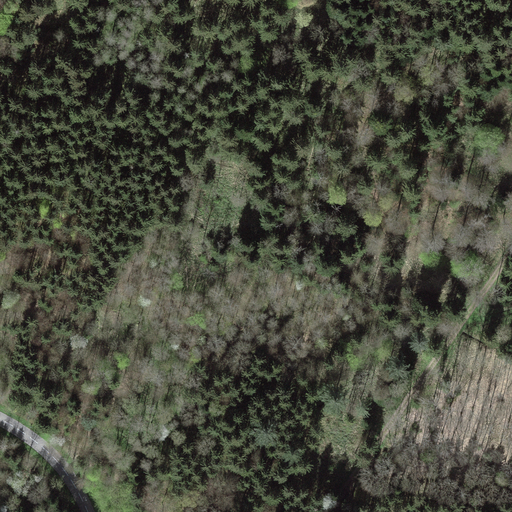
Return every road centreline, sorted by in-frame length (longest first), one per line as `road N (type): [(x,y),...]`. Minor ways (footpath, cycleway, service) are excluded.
road 1 (track): [(327,511),(511,248)]
road 2 (tertiary): [(0,419),(47,452),(87,511)]
